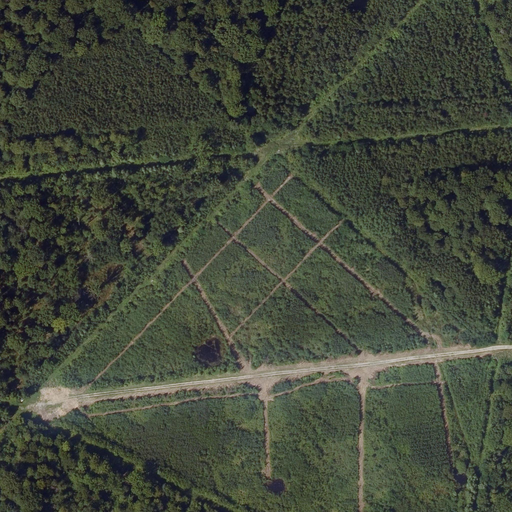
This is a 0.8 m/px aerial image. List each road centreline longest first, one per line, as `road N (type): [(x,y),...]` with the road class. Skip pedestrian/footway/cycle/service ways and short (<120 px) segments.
road 1 (track): [(496,347),(20,406)]
road 2 (track): [(20,406),(274,150)]
road 3 (track): [(511,359),(274,150)]
road 4 (track): [(0,395),(247,511)]
road 5 (track): [(477,511),(496,347),(511,345)]
